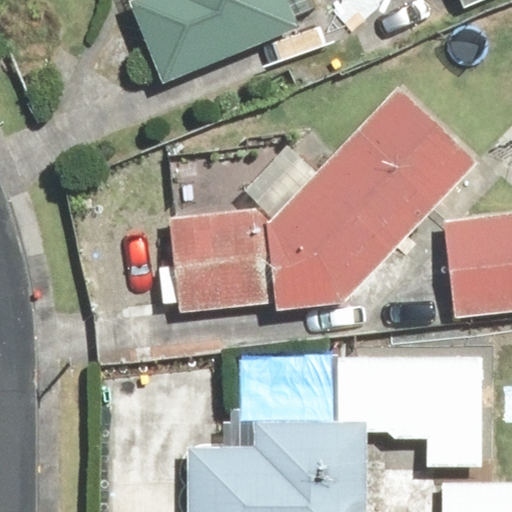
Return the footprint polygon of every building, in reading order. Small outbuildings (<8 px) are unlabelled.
[(327,0),(111,0),(142,83),(332,14),(327,0)] [(402,299),(402,246),(489,148),(400,69),(275,209),(274,299),(402,299)] [(511,207),(458,214),(468,313),(511,307),(511,207)] [(389,511),(390,401),(202,401),(202,511),(389,511)] [(511,511),(511,471),(444,472),(444,511),(511,511)]
